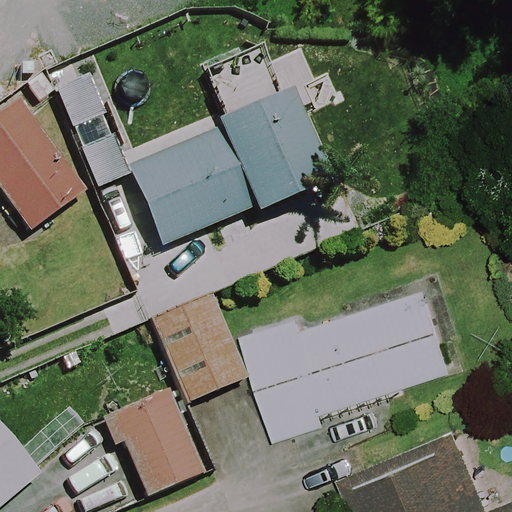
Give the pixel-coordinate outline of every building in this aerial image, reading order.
[(119,171),(153,254),(245,216),(248,223),(329,189),(289,94),(267,103),(250,63),(201,84),(220,129),(119,171)] [(0,112),(9,105),(0,94),(0,112)] [(9,105),(0,112),(0,204),(26,238),(84,193),(48,148),(13,102),(9,105)] [(333,425),(330,416),(456,375),(429,292),(303,333),(299,323),(246,341),(279,442),(333,425)] [(208,299),(146,329),(186,413),(248,383),(208,299)] [(167,401),(106,430),(142,507),(204,478),(167,401)] [(0,505),(33,473),(0,438),(0,505)] [(511,511),(511,494),(489,504),(465,447),(351,496),(357,511),(511,511)]
